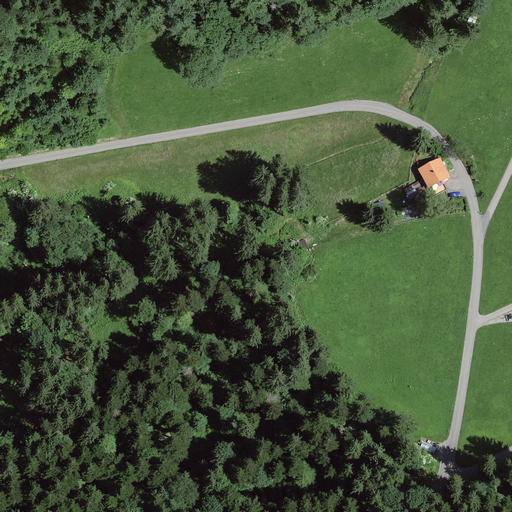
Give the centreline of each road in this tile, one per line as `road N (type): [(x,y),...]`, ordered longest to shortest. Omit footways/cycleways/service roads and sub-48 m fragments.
road 1 (unclassified): [(479,229),(460,167),(432,130),(385,107),(348,105),(0,164)]
road 2 (unclassified): [(442,489),(472,323),(479,229)]
